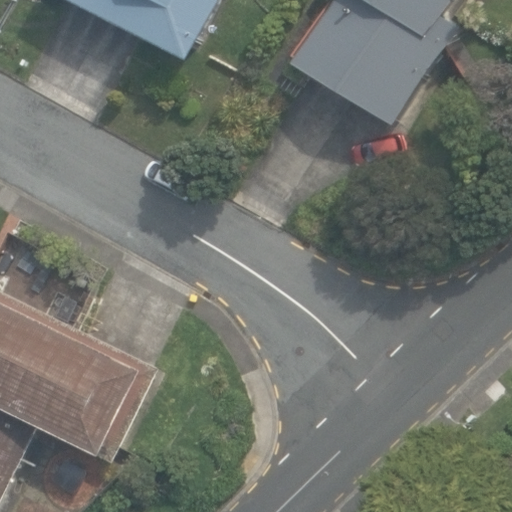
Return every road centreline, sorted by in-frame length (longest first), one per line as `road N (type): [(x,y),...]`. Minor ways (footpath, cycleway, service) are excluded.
road 1 (residential): [(0,135),(411,381)]
road 2 (residential): [(411,381),(293,511)]
road 3 (residential): [(511,287),(411,381)]
